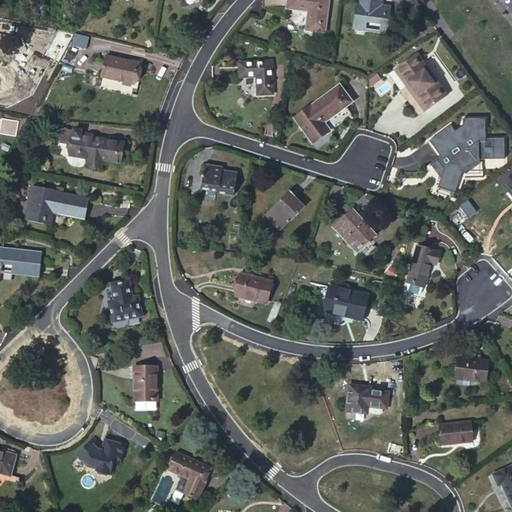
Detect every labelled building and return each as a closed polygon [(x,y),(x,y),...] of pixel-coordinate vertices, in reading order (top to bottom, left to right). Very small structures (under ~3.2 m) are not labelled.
[(288,0),(286,13),(311,17),(310,30),(324,32),(328,0),(288,0)] [(359,0),(359,2),(357,2),(353,28),(365,30),(367,22),(388,25),(391,6),(381,5),(377,5),(377,0),(359,0)] [(418,54),(415,56),(445,97),(448,95),(418,54)] [(102,78),(120,81),(120,77),(135,80),(138,62),(105,56),(102,78)] [(445,97),(415,56),(399,68),(429,109),(445,97)] [(275,62),(243,62),(243,78),(259,77),(259,95),(275,95),(275,62)] [(429,109),(399,68),(396,70),(426,111),(429,109)] [(352,103),(339,86),(294,118),(313,144),(329,132),(323,123),(352,103)] [(0,130),(0,134),(17,136),(19,121),(1,119),(0,130)] [(454,193),(461,174),(462,173),(482,158),(483,158),(497,159),(498,140),(484,139),(485,119),(464,119),(463,126),(456,131),(451,125),(430,141),(441,156),(438,159),(444,168),(441,177),(438,187),(454,193)] [(83,138),(84,133),(74,131),(74,132),(62,130),(61,131),(58,144),(59,145),(71,148),(69,158),(88,161),(87,166),(101,168),(102,162),(116,164),(120,145),(83,138)] [(482,158),(462,173),(464,177),(483,163),(483,158),(482,158)] [(444,168),(438,159),(431,163),(441,177),(444,168)] [(222,169),(206,166),(205,173),(202,173),(202,175),(204,176),(203,188),(218,190),(218,192),(234,195),(237,174),(222,172),(222,169)] [(48,190),(31,187),(24,221),(42,225),(44,212),(51,213),(83,220),(87,200),(54,194),(48,192),(48,190)] [(454,193),(438,187),(436,193),(454,200),(456,194),(454,193)] [(303,207),(287,192),(266,214),(282,230),(303,207)] [(376,236),(352,209),(332,227),(356,254),(376,236)] [(44,212),(42,225),(48,226),(51,213),(44,212)] [(2,249),(0,248),(0,266),(0,264),(12,266),(10,273),(38,276),(40,253),(8,250),(8,253),(2,252),(2,249)] [(425,287),(432,265),(436,266),(439,254),(419,249),(409,283),(410,283),(425,287)] [(271,282),(240,274),(235,295),(267,302),(271,282)] [(130,281),(112,284),(115,301),(108,302),(112,322),(143,317),(140,303),(134,304),(133,298),(130,281)] [(425,287),(410,283),(408,291),(409,294),(420,296),(423,295),(425,287)] [(369,296),(329,286),(323,311),(363,320),(369,296)] [(265,317),(274,320),(278,308),(270,305),(265,317)] [(488,364),(459,360),(457,379),(485,384),(488,364)] [(157,365),(134,365),(134,400),(157,400),(157,365)] [(364,388),(350,387),(346,412),(376,416),(379,413),(380,409),(383,409),(385,395),(370,392),(364,392),(364,388)] [(471,423),(439,426),(441,446),(473,443),(471,423)] [(93,439),(75,455),(86,466),(96,468),(96,470),(97,473),(107,475),(109,474),(112,462),(120,463),(125,445),(104,439),(101,451),(97,450),(97,448),(95,445),(97,443),(93,439)] [(15,454),(0,449),(0,471),(9,474),(15,454)] [(213,468),(180,452),(172,468),(195,479),(188,493),(198,498),(213,468)] [(511,467),(493,476),(498,489),(502,487),(511,507),(511,467)]
